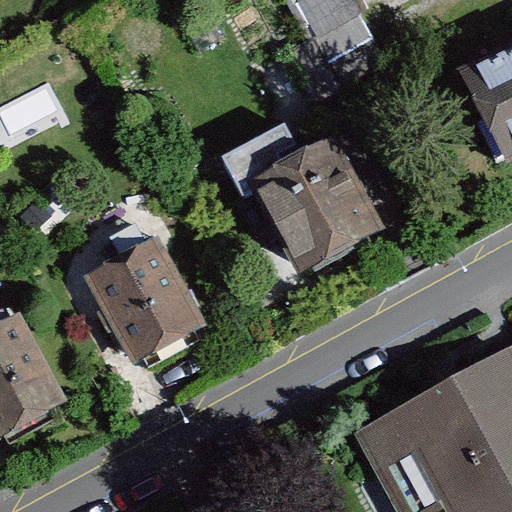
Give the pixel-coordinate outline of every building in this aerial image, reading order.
[(351,0),(306,0),(333,57),(370,40),(351,0)] [(511,56),(475,77),(511,145),(511,56)] [(48,85),(0,106),(0,145),(63,118),(48,85)] [(350,134),(266,182),(325,286),(410,237),(350,134)] [(169,239),(90,281),(140,372),(218,330),(169,239)] [(28,315),(0,331),(0,438),(7,450),(81,407),(28,315)] [(397,511),(511,511),(511,360),(360,439),(397,511)]
